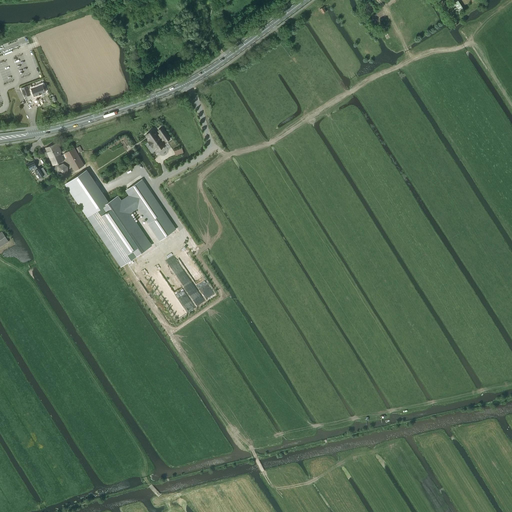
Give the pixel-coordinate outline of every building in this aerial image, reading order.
[(45,84),(32,89),(35,95),(38,94),(38,95),(45,92),(44,89),(47,88),(45,84)] [(27,86),(21,88),(24,97),(31,94),(27,86)] [(154,129),(145,136),(149,141),(148,142),(152,148),(155,145),(160,152),(164,148),(163,146),(165,145),(162,141),(164,140),(166,142),(169,139),(162,128),(157,131),(159,134),(158,134),(154,129)] [(57,143),(45,148),(53,165),(57,163),(62,161),(64,160),(61,155),(60,153),(61,152),(57,143)] [(61,155),(64,160),(67,158),(74,171),(84,165),(74,148),(64,153),(64,154),(61,155)] [(44,177),(48,175),(43,167),(40,169),(39,168),(38,169),(36,167),(34,162),(27,165),(30,169),(33,168),(35,170),(39,178),(43,175),(44,177)] [(57,166),(57,172),(62,176),(67,173),(68,167),(63,163),(57,166)] [(67,189),(86,217),(107,202),(89,175),(67,189)] [(118,196),(86,217),(120,267),(152,245),(130,213),(137,208),(159,241),(176,229),(142,179),(125,191),(128,195),(121,200),(118,196)] [(0,246),(8,241),(2,232),(0,232),(0,246)]
